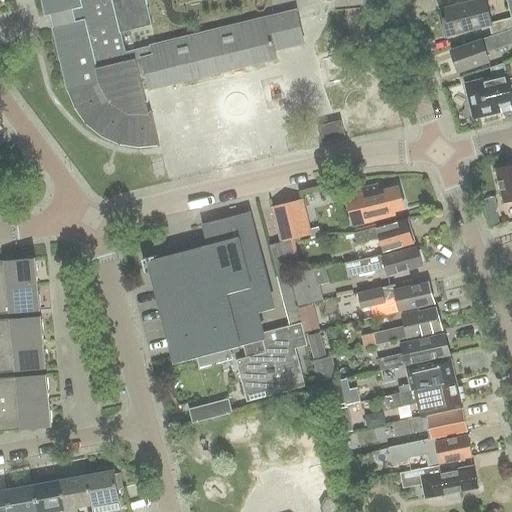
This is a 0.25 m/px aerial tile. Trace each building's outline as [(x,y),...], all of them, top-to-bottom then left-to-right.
[(41,0),(45,16),(49,15),(52,27),(67,91),(74,108),(86,125),(101,137),(119,146),(120,146),(139,149),(159,147),(160,147),(151,111),(150,111),(145,90),(150,89),(150,90),(277,59),(275,50),(304,43),(296,11),(275,16),(274,16),(126,52),(121,33),(152,25),(146,0),(41,0)] [(492,33),(511,28),(511,22),(511,19),(492,24),(485,0),(480,0),(440,11),(446,36),(490,25),(492,33)] [(511,30),(511,29),(451,50),(459,73),(489,62),(486,54),(511,45),(511,30)] [(478,117),(511,108),(511,93),(505,63),(492,68),(494,78),(467,84),(474,114),(478,117)] [(337,122),(318,127),(322,142),(341,137),(337,122)] [(511,165),(496,169),(504,202),(511,200),(511,165)] [(377,180),(344,188),(353,223),(354,222),(405,209),(398,187),(380,192),(377,180)] [(496,198),(485,201),(491,227),(500,225),(496,209),(499,209),(496,198)] [(314,234),(308,210),(280,218),(286,241),(314,234)] [(273,306),(249,215),(220,223),(222,231),(210,234),(213,246),(150,263),(176,360),(198,355),(230,346),(243,343),(264,337),(262,333),(257,311),(273,306)] [(384,252),(413,243),(407,220),(378,229),(377,227),(355,234),(358,244),(380,238),(384,252)] [(301,270),(292,239),(286,241),(271,245),(280,277),(301,270)] [(417,247),(383,256),(382,255),(345,263),(349,278),(386,269),(388,275),(423,266),(417,247)] [(0,287),(38,284),(36,258),(0,261),(0,287)] [(316,268),(289,276),(298,307),(313,303),(324,300),(316,268)] [(435,303),(428,282),(396,290),(395,285),(381,289),(381,288),(359,294),(365,319),(435,303)] [(0,314),(41,310),(38,284),(0,287),(0,314)] [(320,328),(313,303),(298,307),(302,323),(304,333),(320,328)] [(404,314),(406,326),(374,333),(377,346),(409,338),(443,330),(436,308),(419,312),(419,311),(404,314)] [(0,346),(44,342),(42,316),(0,319),(0,346)] [(296,349),(308,346),(304,333),(302,323),(290,326),(262,333),(264,337),(243,343),(247,358),(238,360),(249,401),(306,387),(296,349)] [(327,357),(321,332),(308,336),(315,360),(327,357)] [(362,336),(365,348),(377,346),(374,333),(362,336)] [(378,359),(381,371),(450,355),(444,334),(401,344),(404,353),(378,359)] [(0,372),(47,368),(44,342),(0,346),(0,372)] [(230,346),(198,355),(202,372),(235,363),(230,346)] [(338,377),(332,356),(327,358),(327,357),(315,360),(313,361),(319,382),(338,377)] [(457,380),(451,359),(417,367),(406,369),(410,384),(399,387),(401,393),(457,380)] [(0,405),(50,400),(47,374),(0,378),(0,405)] [(324,384),(329,407),(345,404),(340,380),(324,384)] [(462,402),(457,380),(401,393),(381,398),(384,411),(418,403),(420,412),(462,402)] [(229,399),(202,406),(206,420),(233,413),(229,399)] [(0,431),(52,427),(50,400),(0,405),(0,431)] [(354,432),(349,409),(331,412),(336,436),(354,432)] [(420,417),(392,423),(395,437),(431,429),(432,439),(436,438),(467,431),(463,409),(463,410),(428,417),(420,419),(420,417)] [(368,427),(384,424),(381,414),(366,417),(368,427)] [(432,439),(390,447),(393,465),(410,461),(410,458),(427,455),(429,466),(440,464),(472,457),(468,435),(436,441),(436,438),(432,439)] [(346,484),(361,481),(357,462),(343,465),(346,484)] [(478,488),(474,466),(442,472),(441,465),(400,473),(403,488),(423,484),(426,498),(478,488)] [(87,475),(93,504),(93,511),(99,511),(106,511),(104,502),(120,499),(118,489),(124,488),(121,473),(115,474),(115,470),(87,475)] [(93,504),(87,475),(61,480),(66,511),(78,511),(77,507),(93,504)] [(66,511),(61,480),(34,485),(38,511),(51,511),(65,509),(65,511),(66,511)] [(38,511),(34,485),(7,490),(10,511),(38,511)] [(10,511),(7,490),(0,491),(0,511),(10,511)] [(327,499),(331,511),(344,511),(346,511),(340,494),(327,499)]
